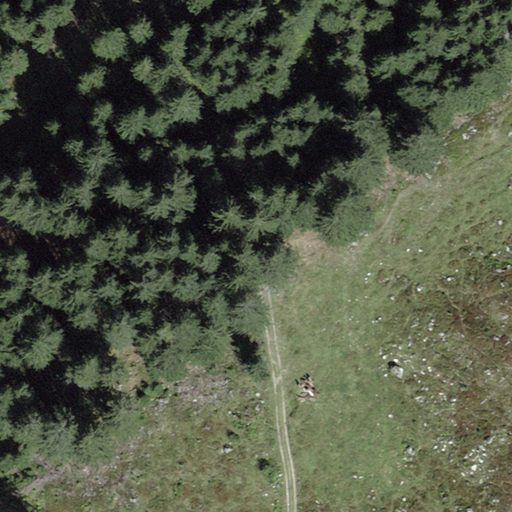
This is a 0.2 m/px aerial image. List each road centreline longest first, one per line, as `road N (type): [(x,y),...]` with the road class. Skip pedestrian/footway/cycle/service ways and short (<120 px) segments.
road 1 (track): [(147,0),(270,352)]
road 2 (track): [(286,511),(270,352)]
